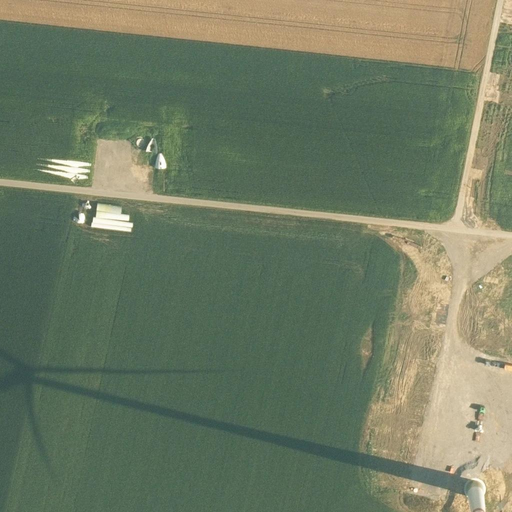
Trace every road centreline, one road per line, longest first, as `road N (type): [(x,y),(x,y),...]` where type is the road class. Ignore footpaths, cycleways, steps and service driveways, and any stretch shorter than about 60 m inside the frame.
road 1 (unclassified): [(511,237),(0,183)]
road 2 (track): [(501,0),(418,474)]
